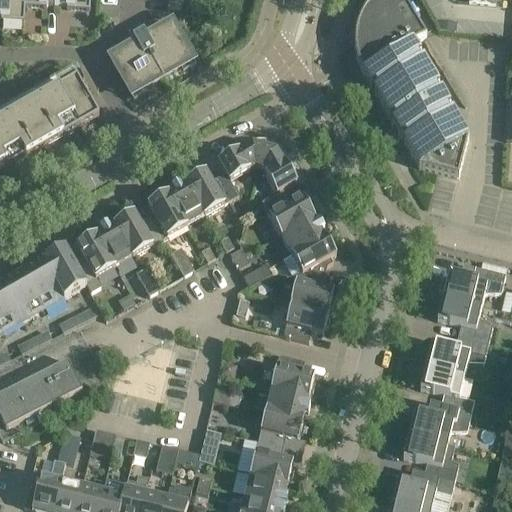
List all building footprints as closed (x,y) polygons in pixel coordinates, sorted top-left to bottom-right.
[(24,0),(0,0),(0,20),(1,21),(1,23),(24,25),(25,10),(24,9),(24,0)] [(46,8),(57,9),(57,0),(24,0),(24,9),(25,10),(46,11),(46,8)] [(90,0),(57,0),(57,9),(67,9),(67,12),(90,14),(90,0)] [(393,127),(391,128),(399,142),(401,141),(419,172),(459,182),(469,143),(414,50),(427,42),(401,0),(378,0),(378,1),(375,3),(372,6),(369,9),(367,11),(365,15),(362,19),(360,23),(358,27),(357,31),(356,36),(355,42),(355,45),(355,48),(355,54),(356,59),(357,62),(358,65),(358,67),(359,70),(360,72),(362,76),(393,127)] [(469,0),(469,6),(495,9),(496,0),(469,0)] [(171,3),(170,13),(180,13),(181,3),(171,3)] [(456,35),(457,26),(440,24),(439,32),(456,35)] [(109,63),(129,96),(138,90),(141,96),(181,73),(178,68),(191,60),(172,27),(148,41),(142,31),(130,38),(135,48),(109,63)] [(0,125),(0,171),(6,168),(8,172),(22,164),(99,120),(77,81),(0,125)] [(226,178),(216,184),(229,207),(239,201),(230,186),(250,174),(249,174),(255,171),(259,172),(266,145),(263,144),(259,144),(257,145),(255,145),(253,146),(250,147),(248,148),(249,150),(239,156),(239,154),(232,158),(231,156),(224,160),(225,162),(219,166),(226,178)] [(261,207),(267,217),(290,204),(285,194),(297,187),(293,181),(296,179),(292,172),(289,173),(286,167),(284,168),(279,158),(281,157),(280,155),(278,153),(276,150),(273,148),(270,146),(268,146),(266,145),(259,172),(263,173),(266,178),(265,179),(276,198),(261,207)] [(205,221),(229,207),(216,184),(212,186),(206,176),(199,179),(198,177),(191,181),(192,183),(186,187),(186,188),(187,187),(205,220),(204,220),(205,221)] [(205,220),(187,187),(186,188),(181,191),(179,188),(172,191),(174,195),(169,198),(168,197),(186,230),(187,230),(204,220),(205,220)] [(155,219),(150,222),(163,245),(187,231),(187,230),(186,230),(168,197),(162,201),(161,198),(154,203),(155,205),(148,208),(155,219)] [(293,208),(290,204),(267,217),(281,241),(282,241),(281,240),(315,221),(311,216),(314,214),(309,207),(307,208),(304,202),(293,208)] [(120,225),(115,228),(134,262),(163,245),(150,222),(140,228),(134,217),(128,220),(126,218),(119,222),(120,225)] [(291,259),(325,240),(325,239),(324,240),(321,235),(324,233),(320,226),(317,228),(314,222),(315,222),(315,221),(281,240),(282,241),(292,258),(291,259)] [(97,238),(96,239),(115,272),(133,262),(134,262),(115,228),(114,228),(114,229),(109,232),(107,229),(100,233),(102,236),(97,239),(97,238)] [(87,290),(91,298),(101,292),(96,284),(116,272),(115,272),(96,239),(90,242),(89,240),(82,244),(83,246),(77,250),(83,261),(73,266),(87,290)] [(325,240),(291,259),(302,278),(304,277),(325,282),(328,269),(333,267),(331,263),(336,259),(333,253),(335,252),(331,245),(329,246),(325,240)] [(234,253),(228,242),(220,246),(226,257),(234,253)] [(66,302),(87,290),(73,266),(65,252),(44,264),(66,302)] [(209,252),(202,257),(208,268),(216,263),(209,252)] [(171,259),(184,282),(194,276),(181,253),(171,259)] [(235,267),(246,261),(241,253),(230,260),(235,267)] [(246,261),(235,267),(239,275),(250,268),(246,261)] [(65,303),(66,302),(44,264),(43,265),(23,277),(44,314),(64,302),(65,303)] [(272,280),(266,269),(243,282),(249,293),(272,280)] [(150,301),(160,295),(147,273),(137,279),(150,301)] [(444,297),(443,302),(482,311),(485,299),(502,298),(506,280),(481,274),(478,286),(449,279),(447,284),(442,283),(439,295),(444,297)] [(23,277),(2,289),(23,326),(44,314),(23,277)] [(298,281),(291,308),(329,318),(330,317),(329,317),(330,311),(333,312),(335,304),(332,303),(334,296),(322,293),(325,282),(304,277),(302,278),(298,281)] [(0,334),(2,338),(23,326),(2,289),(0,290),(0,334)] [(117,305),(124,316),(136,310),(129,298),(117,305)] [(493,332),(479,324),(482,311),(443,302),(438,325),(460,330),(457,342),(464,343),(489,350),(493,332)] [(245,321),(248,307),(240,305),(236,319),(245,321)] [(284,340),(284,341),(309,347),(312,336),(324,339),(326,332),(328,333),(330,325),(328,324),(329,318),(291,308),(291,309),(285,334),(285,335),(284,340)] [(93,311),(75,320),(81,329),(98,320),(93,311)] [(81,329),(75,320),(59,328),(63,338),(81,329)] [(277,332),(275,338),(284,340),(285,334),(277,332)] [(32,342),(37,350),(52,343),(47,334),(32,342)] [(37,350),(32,342),(17,350),(21,359),(37,350)] [(432,348),(426,371),(465,380),(468,369),(484,368),(489,350),(457,342),(454,353),(432,348)] [(111,362),(106,352),(96,357),(101,367),(111,362)] [(0,358),(0,369),(11,364),(6,355),(0,358)] [(309,402),(311,396),(313,397),(315,389),(313,388),(315,381),(302,378),(305,367),(279,361),(271,394),(272,394),(272,393),(309,402)] [(66,367),(0,400),(0,425),(4,434),(80,395),(66,367)] [(460,403),(465,380),(426,371),(421,394),(443,399),(440,411),(472,419),(475,406),(460,403)] [(266,414),(304,423),(304,422),(305,416),(309,417),(311,410),(307,409),(308,403),(309,403),(309,402),(272,393),(272,394),(267,414),(267,413),(266,414)] [(216,395),(213,407),(238,413),(241,402),(216,395)] [(447,413),(440,411),(437,422),(415,417),(409,440),(448,450),(451,437),(467,437),(472,419),(447,413)] [(301,438),(303,438),(305,430),(303,430),(304,423),(266,414),(258,447),(284,453),(287,442),(299,445),(301,438)] [(500,440),(511,443),(511,441),(511,428),(503,426),(500,440)] [(110,463),(116,439),(96,435),(90,458),(110,463)] [(61,451),(57,468),(66,470),(72,441),(71,440),(61,451)] [(117,440),(113,458),(121,460),(126,442),(117,440)] [(454,488),(459,469),(451,465),(454,451),(448,450),(409,440),(404,463),(426,469),(423,480),(454,488)] [(72,441),(66,470),(74,472),(80,443),(72,441)] [(137,444),(133,462),(142,464),(146,447),(137,444)] [(287,488),(287,489),(288,489),(290,482),(292,483),(294,475),(292,474),(293,467),(281,464),(284,453),(258,447),(256,458),(250,480),(251,480),(287,488)] [(200,460),(199,464),(212,467),(216,451),(203,448),(200,460)] [(173,479),(179,455),(162,450),(156,475),(173,479)] [(179,455),(176,468),(197,473),(199,464),(200,460),(179,455)] [(41,480),(32,511),(55,511),(62,485),(66,470),(57,468),(54,467),(50,482),(41,480)] [(199,479),(197,489),(210,492),(213,483),(199,479)] [(143,511),(147,497),(150,483),(138,480),(136,487),(128,484),(127,487),(124,500),(120,511),(143,511)] [(286,509),(288,501),(284,500),(287,489),(287,488),(251,480),(246,501),(282,509),(283,508),(286,509)] [(454,488),(423,480),(420,492),(398,486),(392,509),(403,511),(448,511),(455,488),(454,488)] [(510,483),(498,481),(494,496),(506,499),(510,483)] [(103,495),(99,511),(120,511),(124,500),(127,487),(107,482),(103,495)] [(77,511),(83,490),(62,485),(55,511),(77,511)] [(167,502),(164,511),(187,511),(192,493),(175,489),(174,493),(169,492),(167,502)] [(210,492),(197,489),(195,497),(208,500),(210,492)] [(77,511),(99,511),(103,495),(83,490),(77,511)] [(167,502),(147,497),(143,511),(164,511),(167,502)] [(495,499),(492,511),(506,511),(508,501),(495,499)] [(285,511),(286,511),(282,510),(282,509),(246,501),(243,511),(285,511)]
